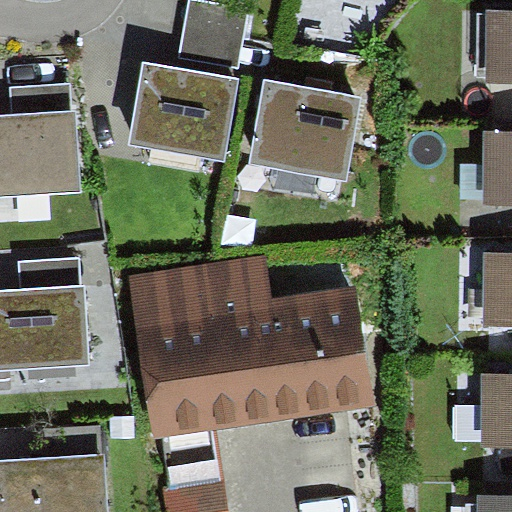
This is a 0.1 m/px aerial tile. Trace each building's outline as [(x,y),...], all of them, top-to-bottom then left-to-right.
[(249,10),(190,0),(180,57),(239,68),(249,10)] [(476,66),(488,67),(487,83),(511,84),(511,9),(487,8),(487,14),(479,14),(476,66)] [(240,79),(145,61),(130,145),(225,162),(240,79)] [(362,97),(266,80),(251,164),(346,181),(362,97)] [(11,87),(13,115),(72,111),(70,84),(11,87)] [(13,115),(0,115),(0,197),(81,194),(77,112),(72,111),(13,115)] [(511,134),(482,134),(482,206),(511,206),(511,134)] [(266,254),(132,275),(157,438),(376,403),(358,287),(273,300),(266,254)] [(511,255),(483,256),(484,327),(511,326),(511,255)] [(20,261),(21,289),(82,287),(80,259),(20,261)] [(0,369),(90,365),(87,286),(82,287),(21,289),(0,290),(0,369)] [(485,406),(458,406),(457,441),(481,441),(481,449),(511,449),(511,377),(486,377),(485,406)] [(45,429),(46,459),(104,456),(102,426),(45,429)] [(46,459),(0,461),(0,511),(107,511),(104,456),(46,459)] [(230,511),(226,480),(165,490),(168,511),(230,511)] [(476,506),(466,505),(465,511),(511,511),(511,493),(477,492),(476,506)]
